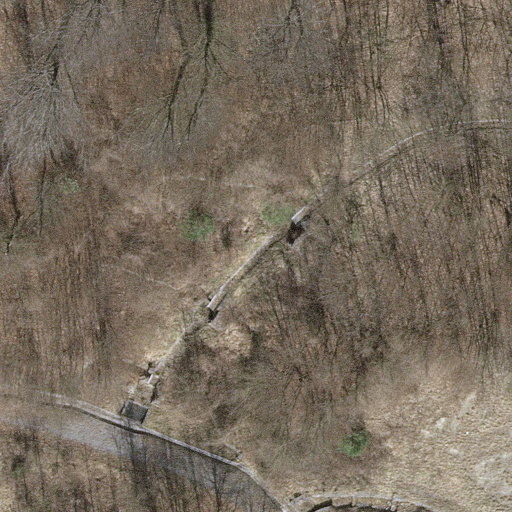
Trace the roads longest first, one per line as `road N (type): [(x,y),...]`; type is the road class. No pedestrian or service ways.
road 1 (motorway): [(234,0),(335,511)]
road 2 (track): [(0,408),(197,467),(263,511)]
